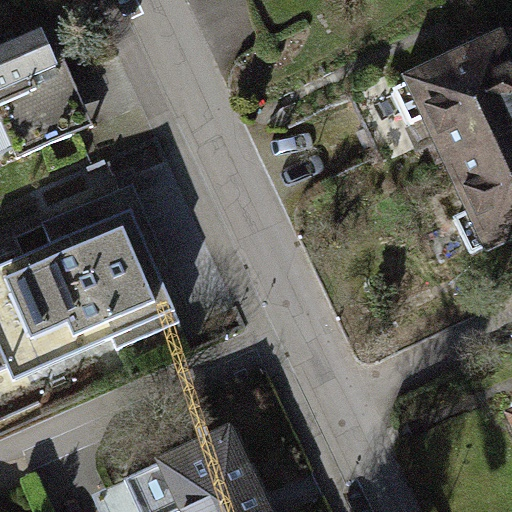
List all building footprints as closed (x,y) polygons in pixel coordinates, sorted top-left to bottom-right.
[(45,19),(0,36),(0,124),(12,155),(87,126),(45,19)] [(511,59),(502,35),(389,84),(466,262),(511,242),(511,59)] [(128,203),(0,257),(0,393),(177,318),(128,203)] [(511,401),(494,409),(511,451),(511,401)] [(271,511),(235,427),(116,477),(130,511),(271,511)]
